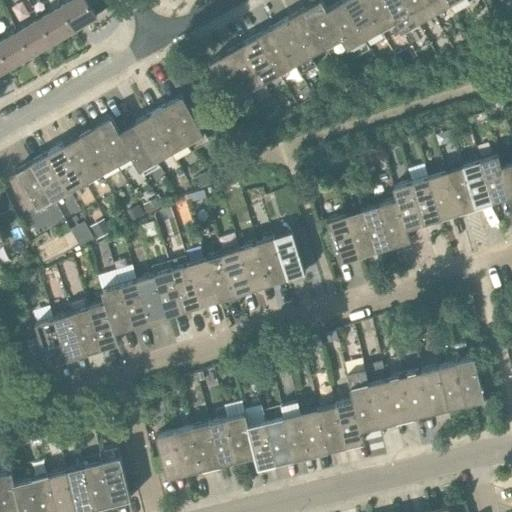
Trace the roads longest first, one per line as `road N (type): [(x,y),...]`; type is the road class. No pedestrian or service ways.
road 1 (residential): [(121,378),(474,268)]
road 2 (residential): [(246,511),(470,457)]
road 3 (residential): [(156,41),(0,129)]
road 4 (residential): [(511,417),(474,268)]
road 5 (residential): [(155,511),(121,378)]
